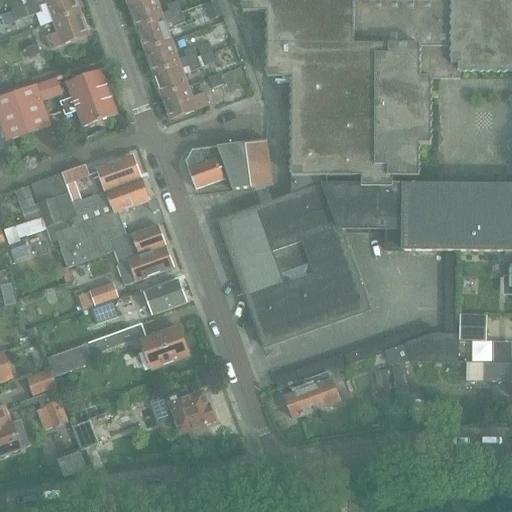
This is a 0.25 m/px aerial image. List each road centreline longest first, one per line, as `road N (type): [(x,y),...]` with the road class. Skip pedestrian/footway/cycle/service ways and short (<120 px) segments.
road 1 (residential): [(278,472),(103,0)]
road 2 (residential): [(4,511),(278,472)]
road 3 (residential): [(278,472),(439,450),(511,449)]
